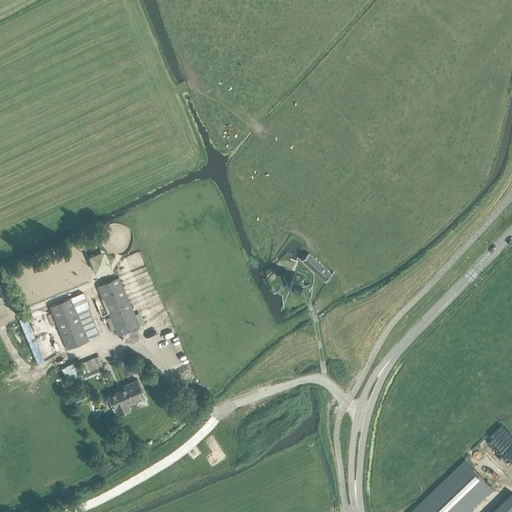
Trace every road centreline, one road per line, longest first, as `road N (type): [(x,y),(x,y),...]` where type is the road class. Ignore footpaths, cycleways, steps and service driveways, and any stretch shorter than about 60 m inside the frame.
road 1 (tertiary): [(390,359),(511,234)]
road 2 (unclassified): [(219,411),(323,379),(358,412)]
